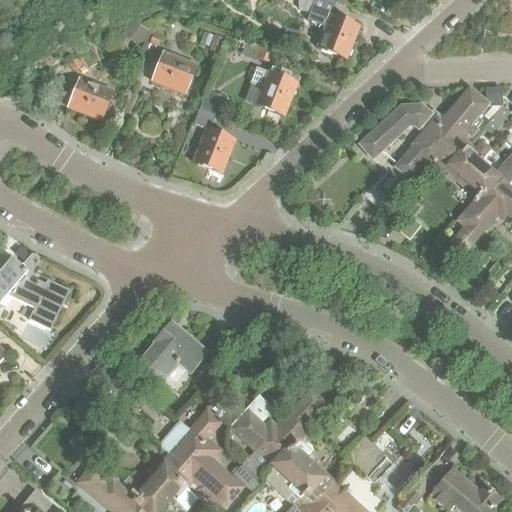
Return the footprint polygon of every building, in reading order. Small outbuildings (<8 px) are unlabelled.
[(345,62),(358,28),(331,17),(334,9),(332,9),(335,2),(329,0),(297,0),(298,11),(309,15),(306,22),(324,30),(316,51),(345,62)] [(156,46),(160,34),(154,32),(149,44),(156,46)] [(217,54),(223,39),(211,35),(207,46),(215,49),(213,53),(217,54)] [(267,64),(269,58),(257,53),(255,59),(267,64)] [(184,97),(196,68),(162,55),(151,84),(184,97)] [(72,72),(83,65),(79,59),(69,66),(72,72)] [(283,119),(296,86),(255,70),(249,86),(261,91),(254,108),(283,119)] [(101,123),(112,95),(78,82),(77,85),(75,84),(73,89),(75,90),(67,110),(101,123)] [(471,138),(475,132),(469,127),(484,109),(467,95),(441,126),(420,108),(400,109),(359,147),(372,161),(380,153),(406,130),(413,130),(421,137),(393,170),(406,181),(409,177),(410,177),(413,173),(415,174),(421,167),(419,166),(423,162),(430,168),(432,166),(433,166),(439,159),(445,153),(456,162),(468,148),(464,144),(470,137),(471,138)] [(215,115),(219,104),(206,100),(202,110),(215,115)] [(491,137),(509,116),(501,109),(492,109),(484,118),(490,123),(484,130),(491,137)] [(221,176),(234,143),(205,131),(192,165),(221,176)] [(495,178),(477,163),(487,151),(481,146),(475,153),(468,148),(456,162),(445,153),(439,159),(451,169),(447,173),(466,191),(467,190),(472,190),(479,195),(480,196),(495,178)] [(511,193),(507,189),(511,183),(511,158),(495,178),(480,196),(479,195),(472,203),(473,204),(465,214),(466,215),(461,220),(461,223),(467,228),(454,243),(465,252),(498,215),(500,217),(506,216),(511,220),(511,193)] [(381,213),(403,185),(385,170),(362,198),(381,213)] [(0,304),(12,291),(37,303),(28,322),(41,329),(43,324),(45,325),(50,314),(54,316),(65,292),(47,283),(45,287),(40,285),(25,277),(27,275),(11,261),(0,273),(0,304)] [(189,378),(207,357),(182,335),(179,340),(166,328),(152,344),(154,346),(135,368),(148,379),(147,380),(151,384),(152,383),(159,388),(177,368),(189,378)] [(245,423),(235,434),(256,453),(274,470),(300,443),(306,437),(305,436),(310,431),(310,430),(309,428),(310,428),(305,423),(319,408),(308,398),(284,423),(281,421),(270,432),(264,433),(257,426),(254,426),(248,420),(245,423)] [(141,435),(112,410),(103,421),(132,446),(141,435)] [(228,481),(202,458),(204,456),(203,455),(209,449),(208,449),(214,443),(208,437),(215,428),(204,418),(191,434),(179,425),(158,448),(169,458),(178,466),(168,477),(183,490),(188,485),(195,490),(195,492),(199,496),(204,490),(222,505),(235,489),(231,486),(231,483),(228,481)] [(361,436),(341,457),(350,464),(363,477),(382,457),(361,436)] [(274,470),(263,481),(292,508),(296,503),(306,493),(313,500),(329,483),(304,460),(311,453),(300,443),(274,470)] [(243,466),(241,467),(260,485),(263,482),(263,481),(274,470),(256,453),(243,466)] [(183,490),(168,477),(178,466),(169,458),(160,469),(156,465),(139,484),(143,488),(140,491),(139,492),(127,481),(121,488),(148,511),(154,511),(166,498),(179,508),(184,503),(178,497),(183,490)] [(241,467),(232,477),(251,494),(260,485),(241,467)] [(495,511),(495,510),(501,502),(489,492),(486,495),(482,492),(477,493),(451,471),(428,498),(445,511),(449,511),(454,507),(459,511),(495,511)] [(148,511),(121,488),(120,487),(119,488),(114,484),(111,484),(107,489),(91,475),(81,487),(109,510),(112,507),(118,511),(148,511)] [(292,508),(287,511),(359,511),(342,496),(344,493),(334,484),(332,486),(329,483),(313,500),(306,493),(296,503),(292,508)] [(417,511),(413,508),(420,500),(410,492),(395,509),(398,511),(417,511)] [(54,511),(35,496),(26,507),(32,511),(30,511),(54,511)]
